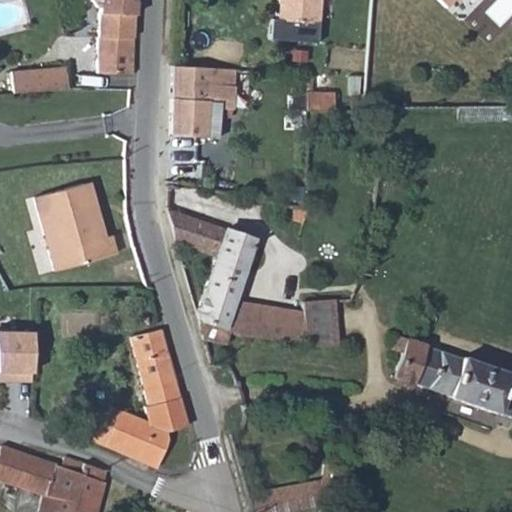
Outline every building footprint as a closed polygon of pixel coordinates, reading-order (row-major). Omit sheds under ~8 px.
[(66,0),(93,34),(93,83),(126,82),(125,0),(66,0)] [(275,0),(274,23),(313,24),(313,0),(275,0)] [(4,96),(59,95),(59,70),(3,70),(4,96)] [(169,144),(196,145),(204,145),(207,130),(215,130),(216,117),(232,116),(233,77),(171,72),(169,144)] [(305,94),(305,109),(330,109),(329,94),(305,94)] [(83,201),(100,253),(109,251),(91,198),(83,201)] [(83,201),(35,216),(59,286),(122,265),(116,249),(109,251),(100,253),(83,201)] [(174,228),(184,261),(222,271),(204,329),(210,350),(232,355),(236,344),(273,350),(288,306),(300,266),(292,264),(174,228)] [(273,350),(288,353),(315,352),(317,313),(288,306),(273,350)] [(30,331),(0,329),(0,382),(28,381),(30,331)] [(143,353),(150,377),(176,371),(168,344),(143,353)] [(511,424),(511,385),(403,349),(398,367),(408,371),(404,388),(511,424)] [(114,454),(168,479),(179,453),(184,447),(196,444),(186,406),(176,371),(150,377),(161,420),(155,421),(153,424),(157,433),(154,436),(149,431),(128,421),(114,454)] [(75,471),(70,479),(0,455),(0,485),(48,504),(46,511),(105,511),(109,495),(112,478),(75,471)] [(321,503),(334,502),(340,462),(325,461),(323,476),(321,503)] [(247,493),(252,511),(291,511),(302,510),(321,503),(323,476),(247,493)]
